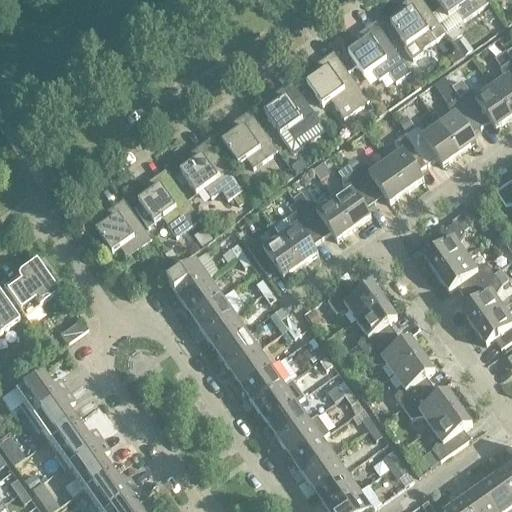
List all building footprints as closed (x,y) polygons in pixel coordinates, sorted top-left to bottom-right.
[(410,13),(394,25),(390,27),(406,49),(404,51),(413,63),(423,56),(422,53),(446,36),(420,0),(412,0),(405,5),(410,13)] [(434,0),(449,20),(456,14),(463,24),(488,7),(483,0),(434,0)] [(368,43),(352,54),(348,57),(364,79),(372,74),(379,84),(389,77),(396,86),(406,79),(410,77),(411,76),(376,26),(363,35),(368,43)] [(393,45),(400,40),(393,30),(386,35),(393,45)] [(457,48),(456,48),(464,59),(473,52),(465,42),(457,48)] [(449,60),(453,67),(462,61),(457,54),(449,60)] [(506,55),(496,62),(502,70),(511,63),(506,55)] [(369,105),(334,56),(321,65),(326,72),(306,86),(323,109),(330,103),(344,123),(369,105)] [(511,63),(502,70),(500,72),(501,72),(503,84),(492,92),(511,119),(511,63)] [(410,77),(406,79),(416,93),(420,91),(410,77)] [(471,93),(464,82),(452,91),(459,101),(481,131),(490,125),(496,133),(511,120),(511,119),(492,92),(481,100),(471,93)] [(284,102),(264,116),(293,156),(326,133),(292,85),(279,94),(284,102)] [(481,131),(459,101),(447,109),(448,110),(450,121),(439,129),(460,158),(477,146),(471,138),(481,131)] [(372,112),(365,117),(369,124),(377,119),(372,112)] [(243,131),(226,143),(223,145),(239,168),(246,163),(253,172),(278,155),(250,114),(237,124),(243,131)] [(399,125),(398,125),(405,135),(413,129),(407,120),(399,125)] [(460,158),(439,129),(428,137),(418,130),(406,138),(428,168),(437,162),(443,170),(460,158)] [(428,168),(406,138),(394,146),(395,147),(397,159),(386,166),(407,195),(424,183),(418,175),(428,168)] [(200,161),(184,173),(180,175),(197,198),(204,192),(211,202),(221,195),(228,205),(243,194),(208,144),(195,153),(200,161)] [(354,161),(347,166),(353,175),(360,170),(354,161)] [(296,175),(306,168),(301,162),(291,169),(296,175)] [(407,195),(386,166),(375,174),(365,168),(365,167),(360,170),(353,175),(375,206),(384,199),(390,207),(407,195)] [(313,174),(320,184),(330,177),(323,167),(313,174)] [(280,179),(285,186),(295,179),(290,172),(280,179)] [(141,208),(135,212),(149,231),(155,227),(162,222),(176,241),(201,224),(166,174),(153,183),(158,190),(153,194),(148,198),(138,204),(141,208)] [(375,206),(353,175),(341,184),(342,184),(344,196),(333,204),(354,232),(371,220),(365,212),(375,206)] [(511,207),(511,185),(496,197),(505,209),(506,209),(511,207)] [(300,197),(293,202),(300,213),(308,207),(301,197),(300,197)] [(124,204),(111,212),(116,220),(96,234),(113,257),(120,252),(127,261),(152,244),(124,204)] [(354,232),(333,204),(322,211),(312,205),(312,204),(308,207),(300,213),(322,243),(331,237),(337,244),(354,232)] [(322,243),(300,213),(274,231),(281,241),(301,270),(318,258),(312,250),(322,243)] [(471,213),(465,218),(470,226),(477,220),(472,213),(471,213)] [(425,262),(437,279),(466,259),(458,248),(464,238),(465,237),(457,225),(426,246),(433,256),(425,262)] [(301,270),(281,241),(269,249),(259,242),(247,250),(268,281),(278,274),(284,282),(301,270)] [(245,258),(238,248),(232,253),(238,263),(245,258)] [(165,265),(156,254),(149,259),(158,270),(165,265)] [(252,268),(245,258),(238,263),(245,272),(252,268)] [(176,260),(172,259),(168,262),(173,270),(180,265),(176,260)] [(474,270),(466,259),(437,279),(449,296),(457,290),(464,300),(494,278),(486,266),(485,267),(474,270)] [(58,296),(35,264),(20,275),(19,276),(19,277),(18,277),(18,278),(18,279),(18,280),(18,281),(18,282),(15,284),(13,282),(4,289),(3,289),(2,290),(24,320),(38,310),(38,311),(42,308),(41,308),(58,296)] [(167,285),(180,304),(209,283),(196,265),(167,285)] [(500,274),(494,278),(502,289),(508,285),(500,274)] [(502,289),(494,278),(464,300),(470,309),(462,315),(474,332),(503,312),(495,301),(502,291),(503,290),(502,289)] [(222,301),(209,283),(180,304),(193,321),(222,301)] [(270,293),(263,284),(257,288),(263,298),(270,293)] [(349,315),(357,326),(385,305),(373,288),(365,294),(358,284),(328,305),(336,318),(337,317),(349,315)] [(277,303),(270,293),(263,298),(270,308),(277,303)] [(18,325),(0,298),(0,337),(2,336),(18,325)] [(234,318),(222,301),(193,321),(205,339),(234,318)] [(397,322),(385,305),(357,326),(364,337),(358,347),(357,347),(365,359),(396,337),(390,328),(397,322)] [(511,322),(511,323),(503,312),(474,332),(486,349),(494,343),(501,353),(511,345),(511,322)] [(308,318),(306,319),(313,329),(321,324),(314,314),(308,318)] [(247,336),(234,318),(205,339),(218,357),(247,336)] [(295,329),(288,319),(281,324),(288,333),(295,329)] [(59,338),(66,348),(88,333),(81,323),(59,338)] [(301,338),(295,329),(288,333),(295,343),(301,338)] [(259,354),(247,336),(218,357),(230,374),(259,354)] [(403,347),(396,337),(365,359),(374,371),(375,370),(386,368),(394,379),(423,358),(411,341),(403,347)] [(326,360),(319,350),(313,355),(319,364),(326,360)] [(272,371),(259,354),(230,374),(243,392),(272,371)] [(435,375),(423,358),(394,379),(402,390),(395,400),(394,400),(403,412),(434,390),(427,381),(435,375)] [(333,369),(326,360),(319,364),(326,374),(333,369)] [(284,389),(272,371),(243,392),(255,410),(284,389)] [(19,409),(28,422),(67,395),(59,384),(51,390),(41,376),(14,395),(22,407),(19,409)] [(292,383),(284,389),(255,410),(268,427),(296,407),(305,401),(292,383)] [(351,395),(344,385),(338,390),(345,400),(351,395)] [(440,400),(434,390),(403,412),(412,425),(413,425),(423,421),(431,432),(460,411),(448,394),(440,400)] [(74,406),(67,395),(28,422),(38,436),(41,434),(49,445),(76,425),(67,412),(74,406)] [(358,405),(351,395),(345,400),(351,409),(358,405)] [(309,425),(296,407),(268,427),(280,445),(309,425)] [(472,428),(460,411),(431,432),(439,443),(433,453),(432,453),(440,465),(471,444),(464,434),(472,428)] [(317,419),(309,425),(280,445),(292,463),(321,442),(330,436),(317,419)] [(376,430),(369,421),(363,425),(369,435),(376,430)] [(86,439),(76,425),(49,445),(56,456),(54,458),(63,471),(101,444),(94,433),(86,439)] [(383,440),(376,430),(369,435),(376,445),(383,440)] [(334,460),(321,442),(292,463),(305,480),(334,460)] [(109,455),(101,444),(63,471),(72,485),(75,483),(83,494),(111,474),(101,460),(109,455)] [(10,463),(14,469),(25,462),(21,456),(10,463)] [(401,466),(394,456),(388,461),(394,470),(401,466)] [(346,478),(334,460),(305,480),(317,498),(346,478)] [(408,475),(401,466),(394,470),(401,480),(408,475)] [(511,468),(498,479),(511,499),(511,468)] [(120,488),(111,474),(83,494),(91,505),(88,507),(91,511),(109,511),(136,493),(128,483),(120,488)] [(34,477),(25,484),(31,494),(41,487),(34,477)] [(334,511),(359,495),(346,478),(317,498),(327,511),(334,511)] [(511,511),(511,499),(498,479),(480,491),(494,511),(511,511)] [(23,493),(16,483),(10,488),(17,498),(23,493)] [(34,494),(39,501),(49,494),(44,487),(34,494)] [(494,511),(480,491),(462,504),(468,511),(494,511)] [(30,503),(23,493),(17,498),(24,508),(30,503)] [(143,504),(136,493),(109,511),(137,511),(136,510),(143,504)] [(370,511),(359,495),(334,511),(370,511)]
